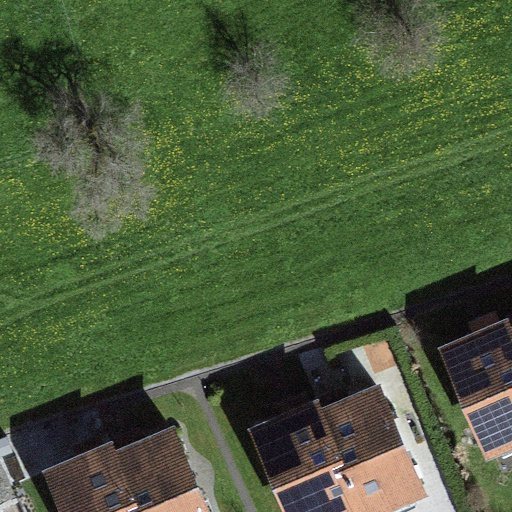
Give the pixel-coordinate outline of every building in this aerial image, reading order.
[(498,454),(511,448),(511,315),(451,340),(498,454)] [(369,509),(433,483),(386,371),(323,397),(369,509)] [(295,511),(361,511),(369,509),(323,397),(259,423),(295,511)] [(148,511),(220,511),(181,415),(119,440),(148,511)] [(75,511),(148,511),(119,440),(57,466),(75,511)]
